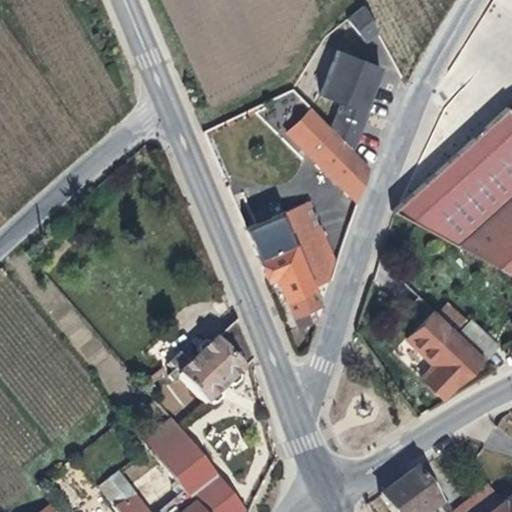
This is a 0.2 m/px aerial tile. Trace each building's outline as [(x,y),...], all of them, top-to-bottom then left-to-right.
[(346,35),(360,26),(347,0),(343,0),(329,9),(346,35)] [(319,124),(337,139),(344,119),(340,116),(345,107),(361,63),(321,46),(302,90),(326,102),(319,124)] [(340,116),(344,119),(348,110),(345,107),(340,116)] [(511,113),(508,109),(405,191),(386,207),(380,214),(398,217),(416,214),(511,274),(511,113)] [(338,185),(339,185),(363,162),(337,139),(319,124),(309,112),(286,133),(285,134),(338,185)] [(339,185),(338,185),(355,201),(369,168),(363,162),(339,185)] [(309,201),(245,227),(267,279),(274,278),(291,316),(294,315),(299,326),(309,321),(310,322),(307,331),(312,334),(322,303),(314,285),(330,278),(317,247),(327,243),(309,201)] [(335,263),(327,243),(317,247),(330,278),(335,263)] [(452,330),(429,307),(401,335),(426,362),(414,374),(435,394),(476,353),(452,330)] [(464,318),(452,330),(476,353),(481,357),(493,344),(464,318)] [(250,359),(235,321),(208,344),(204,339),(197,346),(197,351),(198,353),(186,365),(181,360),(172,368),(202,403),(206,400),(209,402),(212,403),(218,397),(219,394),(216,391),(225,382),(227,384),(231,385),(238,378),(235,373),(250,359)] [(435,394),(440,398),(451,392),(458,387),(491,367),(481,357),(476,353),(435,394)] [(148,378),(142,383),(153,397),(159,393),(148,378)] [(458,387),(451,392),(454,399),(462,395),(458,387)] [(170,419),(143,439),(151,450),(163,441),(170,450),(179,442),(171,433),(177,427),(170,419)] [(163,441),(151,450),(186,495),(199,511),(243,511),(177,427),(171,433),(179,442),(170,450),(163,441)] [(140,456),(111,466),(118,475),(124,482),(126,486),(148,470),(140,456)] [(109,464),(105,458),(97,464),(101,469),(109,464)] [(101,469),(97,464),(86,473),(112,507),(134,495),(126,486),(124,482),(115,489),(110,481),(118,475),(111,466),(109,464),(101,469)] [(426,492),(412,473),(377,497),(388,511),(429,511),(433,509),(435,511),(440,511),(445,509),(431,489),(426,492)] [(124,482),(118,475),(110,481),(115,489),(124,482)] [(463,511),(490,511),(495,509),(481,491),(460,507),(463,511)] [(115,511),(199,511),(186,495),(163,511),(146,511),(134,495),(112,507),(115,511)] [(511,511),(511,495),(495,509),(490,511),(511,511)] [(58,511),(51,503),(38,511),(58,511)]
